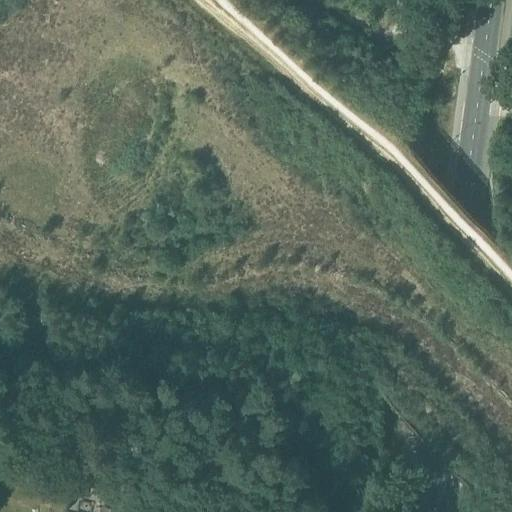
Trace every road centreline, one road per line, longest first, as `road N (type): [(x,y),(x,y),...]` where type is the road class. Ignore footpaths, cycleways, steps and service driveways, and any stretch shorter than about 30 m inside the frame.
road 1 (secondary): [(424,511),(490,0)]
road 2 (track): [(205,0),(427,193),(511,286)]
road 3 (unknown): [(387,0),(511,99)]
